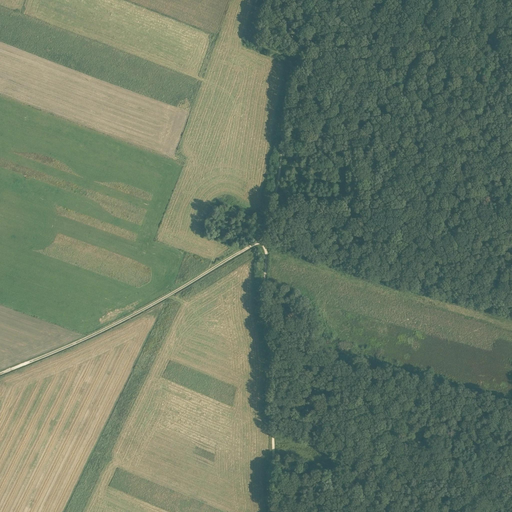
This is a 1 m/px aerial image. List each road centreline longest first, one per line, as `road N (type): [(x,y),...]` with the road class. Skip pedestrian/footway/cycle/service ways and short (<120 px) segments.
road 1 (track): [(0,373),(133,314),(264,237)]
road 2 (track): [(271,511),(264,237)]
road 3 (track): [(271,215),(297,66),(321,0)]
